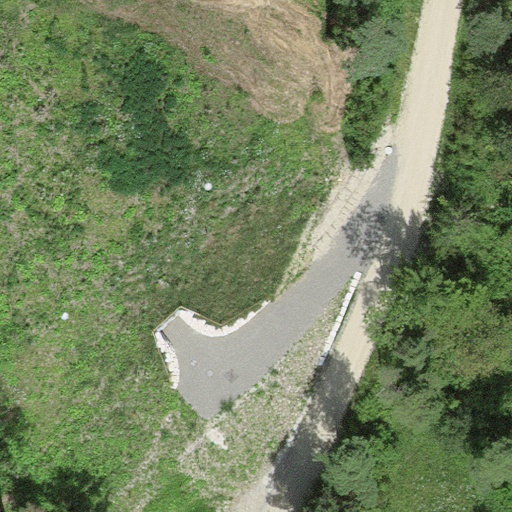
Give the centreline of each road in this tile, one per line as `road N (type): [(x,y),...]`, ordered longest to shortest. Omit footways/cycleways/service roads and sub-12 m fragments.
road 1 (track): [(282,511),(380,222),(434,0)]
road 2 (track): [(168,319),(215,375),(380,222)]
